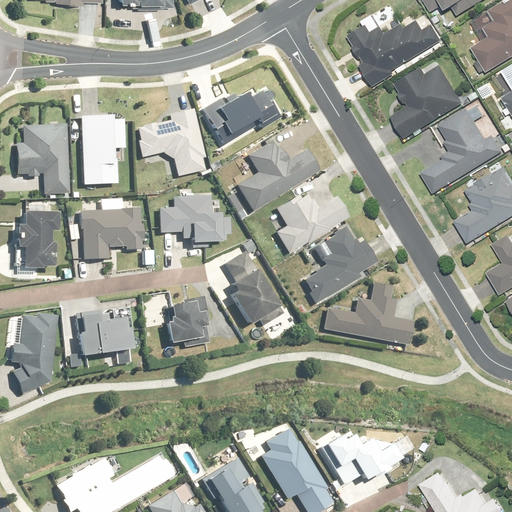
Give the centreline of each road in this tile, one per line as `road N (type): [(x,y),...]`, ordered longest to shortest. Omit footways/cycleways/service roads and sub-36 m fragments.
road 1 (residential): [(511,369),(484,354),(276,16)]
road 2 (residential): [(196,272),(0,298)]
road 3 (residential): [(276,16),(188,57),(96,63)]
